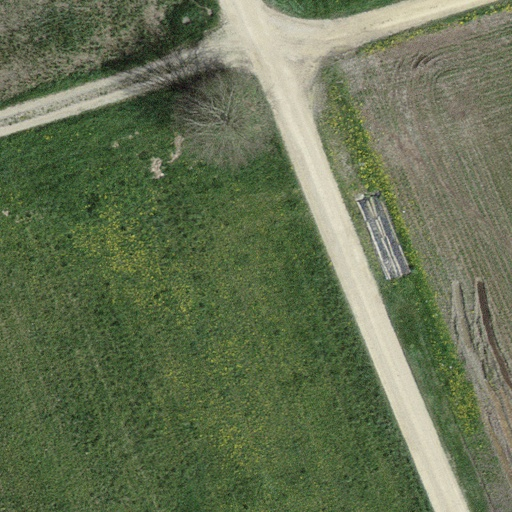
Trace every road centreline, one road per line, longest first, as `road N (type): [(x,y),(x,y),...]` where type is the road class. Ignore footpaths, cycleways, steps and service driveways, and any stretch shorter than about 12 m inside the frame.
road 1 (track): [(448,511),(232,0)]
road 2 (track): [(448,0),(0,124)]
